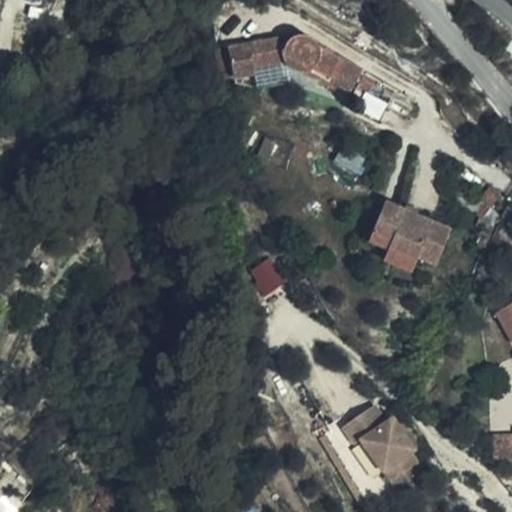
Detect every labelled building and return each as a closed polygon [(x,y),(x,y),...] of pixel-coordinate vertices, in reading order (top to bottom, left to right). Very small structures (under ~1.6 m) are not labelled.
[(361,70),(318,41),(318,39),(316,36),(315,34),(312,32),(309,31),(306,31),(231,45),(235,75),(256,72),(256,64),(285,60),(287,64),(290,67),(293,69),(297,69),(301,69),(346,96),(361,70)] [(399,217),(405,204),(387,195),(381,208),(399,217)] [(453,226),(405,204),(399,217),(381,208),(369,235),(388,244),(416,257),(419,252),(436,261),(453,226)] [(411,267),(416,257),(388,244),(384,255),(411,267)] [(274,258),(252,265),(260,292),(282,286),(274,258)] [(511,328),(511,294),(498,303),(511,328)] [(415,446),(393,416),(386,420),(374,403),(346,424),(359,441),(363,438),(392,478),(419,459),(411,448),(415,446)]
